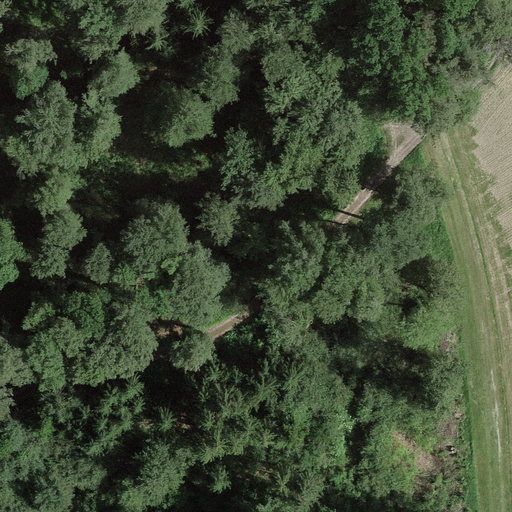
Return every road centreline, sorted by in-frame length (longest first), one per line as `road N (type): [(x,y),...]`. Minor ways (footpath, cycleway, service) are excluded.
road 1 (track): [(511,35),(379,184),(246,312),(186,346),(0,402)]
road 2 (track): [(416,141),(276,0)]
